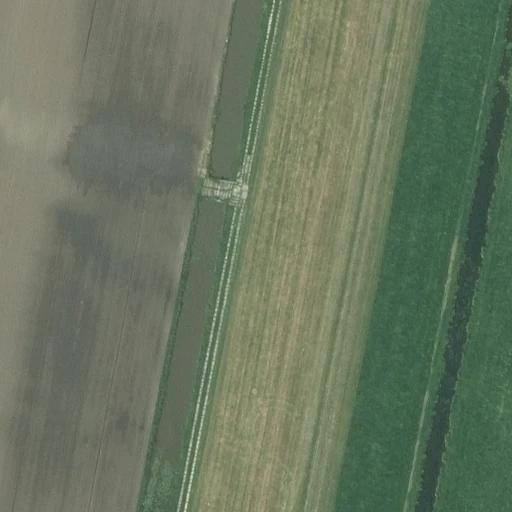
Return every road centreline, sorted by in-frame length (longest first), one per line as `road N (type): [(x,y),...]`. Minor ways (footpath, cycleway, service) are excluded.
road 1 (track): [(178,511),(237,196),(200,189)]
road 2 (track): [(237,196),(273,0)]
